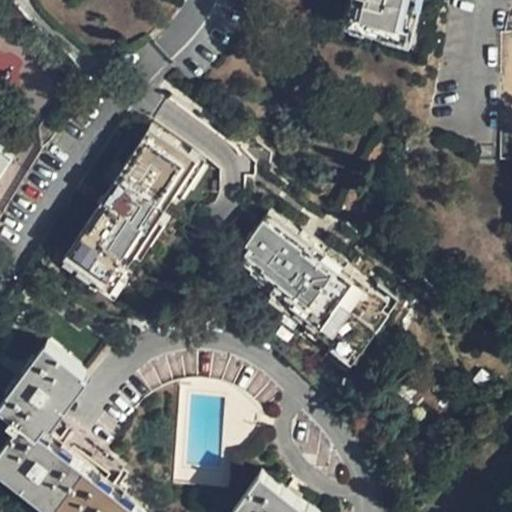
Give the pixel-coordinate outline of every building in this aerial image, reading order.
[(411,4),(411,0),(349,0),(345,19),(385,30),(385,27),(400,29),(408,3),(411,4)] [(158,218),(175,192),(198,157),(189,151),(151,125),(66,258),(70,261),(93,276),(101,281),(113,288),(122,273),(135,254),(158,218)] [(198,157),(175,192),(182,197),(210,155),(193,144),(189,151),(198,157)] [(0,177),(13,159),(0,149),(0,177)] [(374,285),(344,263),(299,231),(266,207),(242,239),(248,242),(237,256),(249,266),(247,270),(270,287),(269,290),(287,304),(283,309),(309,327),(319,335),(333,345),(345,353),(388,295),(374,285)] [(158,218),(135,254),(142,258),(166,222),(158,218)] [(299,231),(344,263),(348,259),(304,225),(299,231)] [(93,276),(70,261),(66,266),(90,282),(93,276)] [(113,288),(101,281),(98,287),(117,299),(130,279),(122,273),(113,288)] [(345,353),(333,345),(329,351),(349,366),(401,296),(378,280),(374,285),(388,295),(345,353)] [(66,350),(89,369),(107,344),(84,327),(66,350)] [(319,335),(309,327),(305,333),(314,341),(319,335)] [(45,431),(89,369),(66,350),(53,341),(8,403),(30,419),(1,457),(74,511),(150,511),(152,511),(45,431)] [(321,511),(262,468),(234,506),(242,511),(321,511)]
